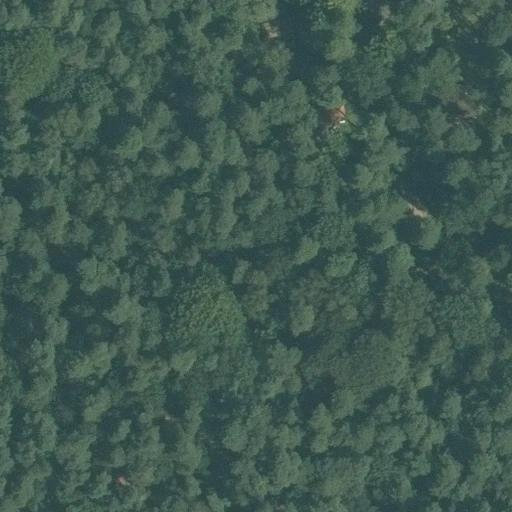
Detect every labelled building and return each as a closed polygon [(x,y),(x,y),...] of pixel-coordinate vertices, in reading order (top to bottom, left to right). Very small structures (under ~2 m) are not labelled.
[(357,11),(369,29),(394,13),(385,0),(375,0),(376,0),(357,11)] [(298,14),(249,26),(253,45),(303,33),(298,14)] [(441,87),(439,111),(477,115),(479,103),(470,102),(472,90),(441,87)] [(305,109),(308,127),(344,120),(341,102),(305,109)] [(483,229),(480,206),(444,210),(446,232),(483,229)] [(499,306),(492,319),(500,323),(511,330),(511,307),(507,307),(499,306)]
